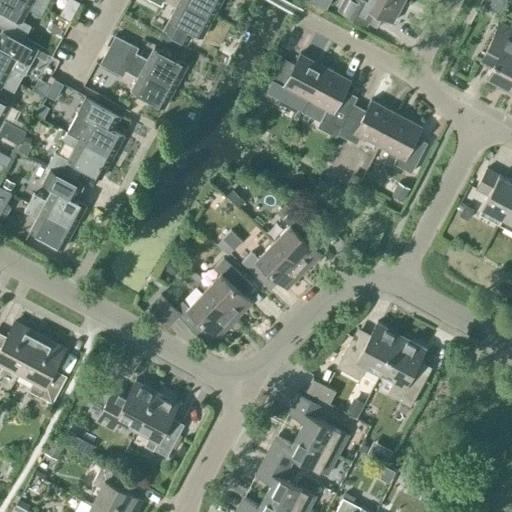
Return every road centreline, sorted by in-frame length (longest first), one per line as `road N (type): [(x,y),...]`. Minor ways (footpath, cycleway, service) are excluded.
road 1 (residential): [(243,373),(197,366),(0,259)]
road 2 (residential): [(243,373),(272,358),(344,285),(400,284)]
road 3 (residential): [(400,284),(478,127)]
road 4 (residential): [(478,127),(411,75),(452,0)]
road 5 (residential): [(182,511),(243,373)]
road 6 (residential): [(400,284),(511,344)]
